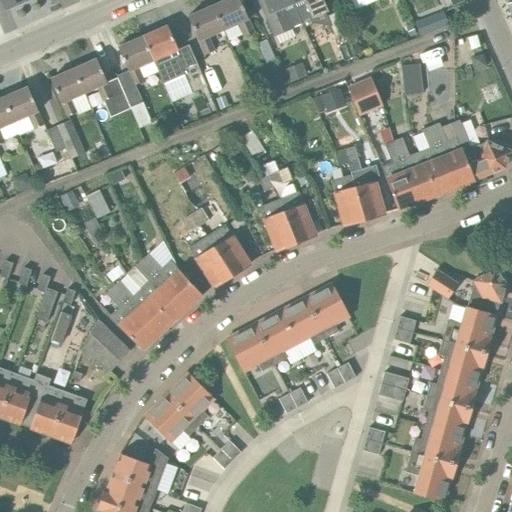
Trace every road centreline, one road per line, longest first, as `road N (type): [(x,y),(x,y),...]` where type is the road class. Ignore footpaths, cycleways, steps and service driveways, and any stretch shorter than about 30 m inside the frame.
road 1 (residential): [(511,190),(246,293),(148,376),(87,464)]
road 2 (residential): [(0,56),(131,0)]
